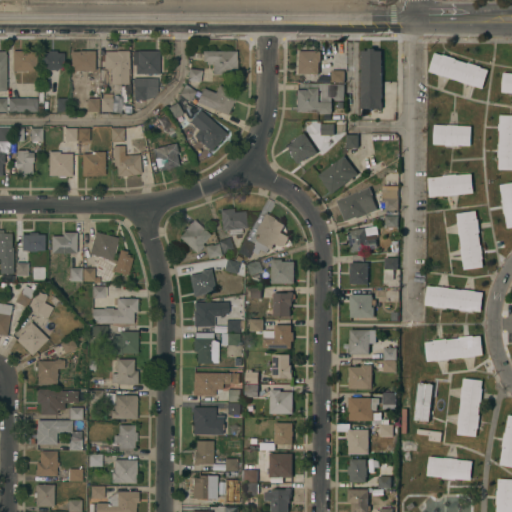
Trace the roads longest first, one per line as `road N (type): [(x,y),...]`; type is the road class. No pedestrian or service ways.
road 1 (residential): [(245,167),(290,193),(319,236),(321,511)]
road 2 (tertiary): [(0,17),(351,17)]
road 3 (residential): [(406,0),(406,316)]
road 4 (residential): [(140,206),(167,312),(164,511)]
road 5 (residential): [(0,205),(140,206),(191,194),(245,167)]
road 6 (residential): [(266,17),(265,121),(245,167)]
road 7 (residential): [(509,380),(479,511)]
road 8 (residential): [(0,379),(11,410),(10,511)]
road 9 (residential): [(511,263),(495,297),(495,336),(511,383)]
